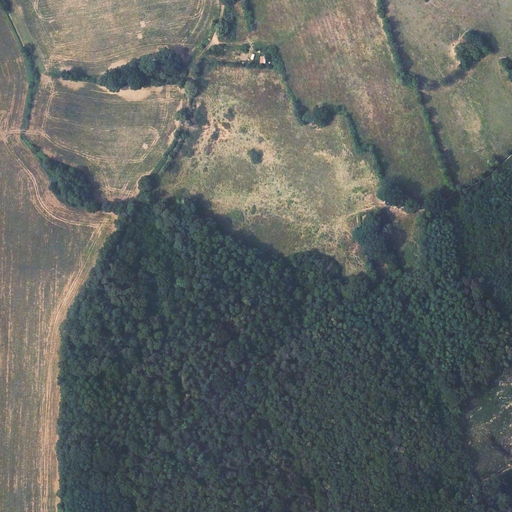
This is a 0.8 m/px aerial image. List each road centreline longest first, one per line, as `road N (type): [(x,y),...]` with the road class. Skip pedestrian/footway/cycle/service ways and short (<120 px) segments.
road 1 (track): [(131,511),(139,479),(177,418),(327,312),(416,287),(428,265),(433,209),(511,150)]
road 2 (track): [(79,511),(76,350),(88,301),(181,137),(189,76),(213,41),(222,0)]
road 3 (track): [(0,9),(27,79),(17,138),(46,174)]
